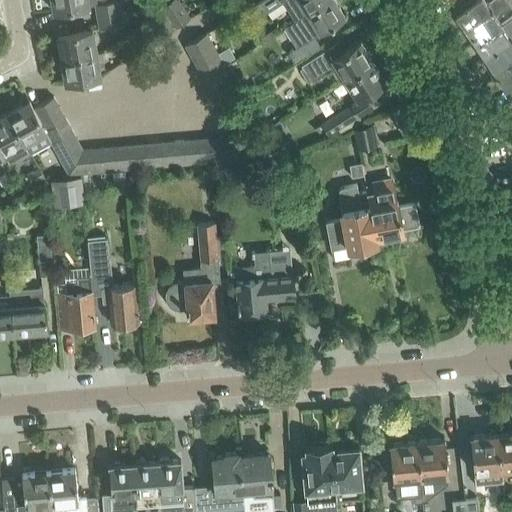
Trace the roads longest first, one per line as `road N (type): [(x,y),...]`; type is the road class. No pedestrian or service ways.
road 1 (residential): [(503,365),(0,408)]
road 2 (residential): [(503,365),(481,184),(448,70),(413,0)]
